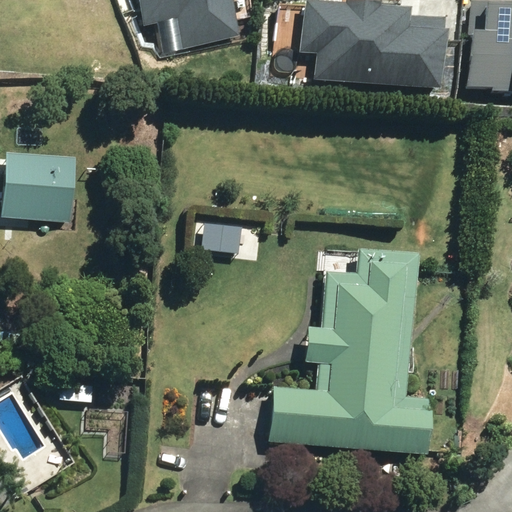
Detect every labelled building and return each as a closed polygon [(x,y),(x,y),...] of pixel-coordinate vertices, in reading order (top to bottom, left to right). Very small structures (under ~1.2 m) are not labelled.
[(155,26),(162,55),(240,38),(231,0),(136,0),(143,29),(155,26)] [(470,4),(465,91),(489,93),(488,96),(511,97),(511,6),(497,6),(470,4)] [(314,81),(440,90),(443,37),(441,37),(442,22),(428,21),(407,19),(407,13),(379,12),(379,8),(342,5),(341,10),(303,7),(299,56),(316,57),(314,81)] [(261,448),(417,463),(422,408),(394,405),(408,263),(348,258),(346,281),(319,279),(314,336),(298,334),(295,369),(310,371),(307,398),(266,394),(261,448)] [(331,270),(336,272),(341,271),(344,266),(342,261),(337,258),(332,260),(330,264),(331,270)] [(93,386),(60,384),(59,402),(92,403),(93,386)]
